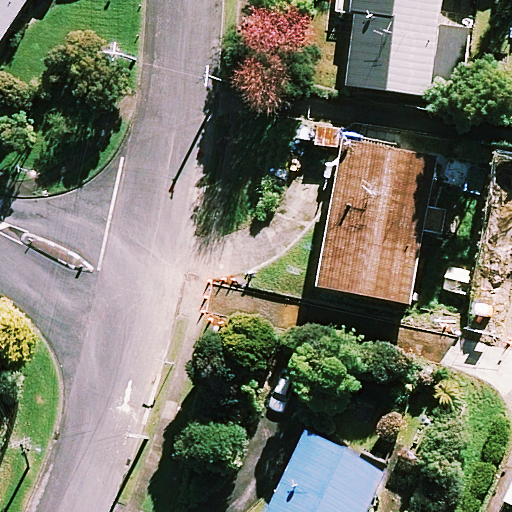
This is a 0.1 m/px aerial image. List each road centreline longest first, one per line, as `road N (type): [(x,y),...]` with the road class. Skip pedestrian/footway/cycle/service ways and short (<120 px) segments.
road 1 (residential): [(200,0),(145,286)]
road 2 (residential): [(145,286),(96,449),(66,511)]
road 3 (residential): [(145,286),(0,225)]
